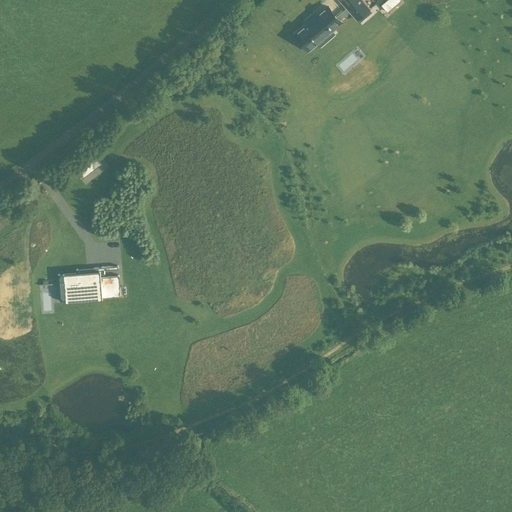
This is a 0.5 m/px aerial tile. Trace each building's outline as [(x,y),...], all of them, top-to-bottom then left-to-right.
[(307,23),(294,33),(302,42),(309,50),(317,43),(332,30),(338,25),(341,23),(340,22),(339,21),(339,20),(349,11),(356,19),(369,8),(361,0),(339,0),(347,8),(336,17),(327,6),(315,16),(307,23)] [(398,0),(386,0),(381,5),(387,12),(399,1),(398,0)] [(75,171),(81,179),(94,169),(89,161),(75,171)] [(103,165),(81,178),(85,184),(106,170),(103,165)] [(110,292),(106,269),(69,275),(73,298),(110,292)]
